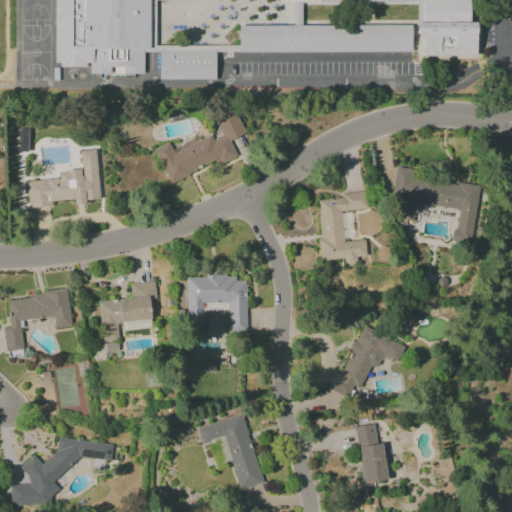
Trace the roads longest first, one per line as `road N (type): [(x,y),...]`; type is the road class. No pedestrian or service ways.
road 1 (residential): [(511,121),(438,112),(389,117),(154,233),(53,255),(0,256)]
road 2 (residential): [(242,196),(268,240),(280,284),(283,397),(311,511)]
